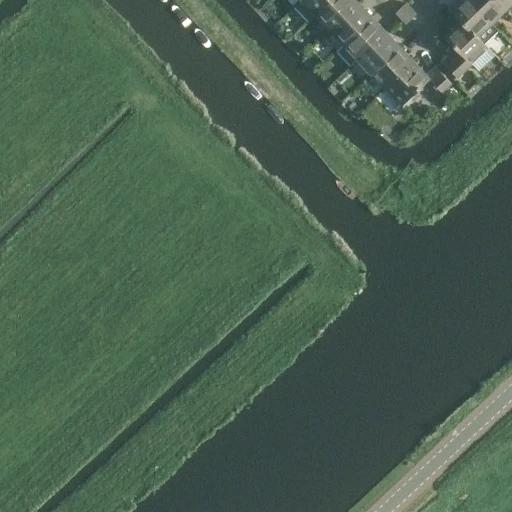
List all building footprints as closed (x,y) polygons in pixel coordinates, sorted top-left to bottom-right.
[(300,0),(294,6),(308,21),(315,14),(329,0),(300,0)] [(329,29),(358,1),(356,0),(329,0),(315,14),(329,29)] [(477,36),(484,43),(498,30),(491,23),(468,0),(456,0),(447,8),(458,20),(459,19),(476,37),(477,36)] [(505,9),(496,0),(468,0),(491,23),(505,9)] [(511,0),(496,0),(505,9),(511,2),(511,0)] [(358,1),(329,29),(343,44),(372,16),(358,1)] [(400,18),(410,8),(405,2),(395,12),(400,18)] [(410,8),(400,18),(405,24),(415,14),(410,8)] [(337,49),(346,59),(351,64),(354,62),(357,59),(386,31),(372,16),(348,39),(343,44),(337,49)] [(455,47),(446,55),(462,72),(488,48),(484,43),(477,36),(476,37),(459,19),(458,20),(443,35),(455,47)] [(386,31),(357,59),(371,74),(400,46),(386,31)] [(400,46),(371,74),(385,88),(414,61),(400,46)] [(446,55),(441,61),(457,78),(462,72),(446,55)] [(414,61),(385,88),(399,103),(394,108),(395,110),(428,79),(441,92),(451,83),(435,66),(427,74),(414,61)]
